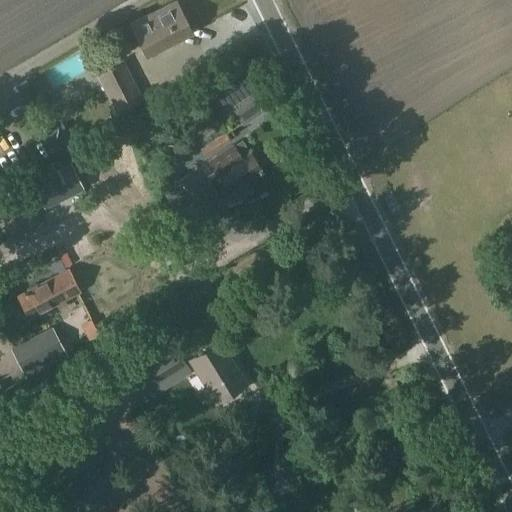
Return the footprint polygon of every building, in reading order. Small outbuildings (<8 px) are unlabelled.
[(133,32),(132,32),(144,55),(190,32),(178,9),(177,9),(173,1),(129,23),(133,32)] [(117,113),(143,101),(121,59),(96,73),(117,113)] [(0,124),(18,117),(14,108),(0,113),(0,124)] [(233,144),(207,161),(215,171),(208,175),(218,191),(226,186),(230,191),(263,171),(250,152),(248,152),(246,149),(240,153),(233,144)] [(32,182),(45,209),(82,190),(69,163),(55,170),(51,163),(34,172),(38,179),(32,182)] [(192,209),(208,199),(190,173),(175,183),(192,209)] [(64,298),(77,291),(67,271),(17,296),(27,316),(55,303),(58,310),(67,306),(64,298)] [(68,308),(81,340),(93,335),(86,317),(78,320),(72,306),(68,308)] [(51,326),(11,348),(26,377),(67,356),(51,326)] [(215,400),(244,382),(218,342),(190,360),(215,400)] [(149,365),(158,381),(186,364),(175,347),(149,365)] [(248,425),(214,444),(226,465),(246,454),(253,467),(267,459),(248,425)] [(95,491),(85,498),(96,511),(98,511),(106,506),(95,491)]
